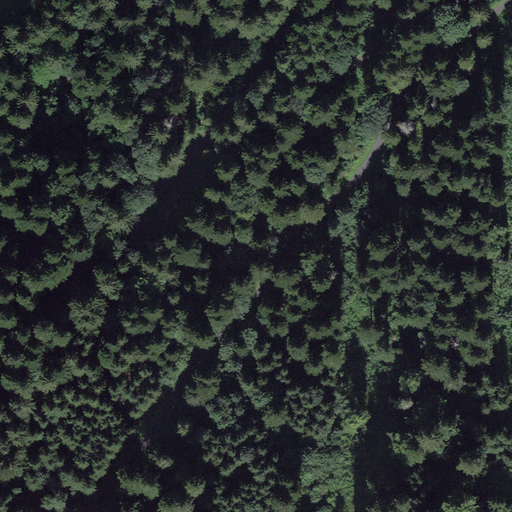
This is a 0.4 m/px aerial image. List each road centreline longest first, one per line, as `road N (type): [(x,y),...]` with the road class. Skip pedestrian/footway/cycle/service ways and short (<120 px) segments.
road 1 (track): [(462,0),(394,35),(313,102),(250,138),(186,190),(148,236),(136,232),(135,217),(235,102),(302,0)]
road 2 (track): [(90,511),(199,354),(259,290),(288,238),(369,161),(406,84),(511,1)]
